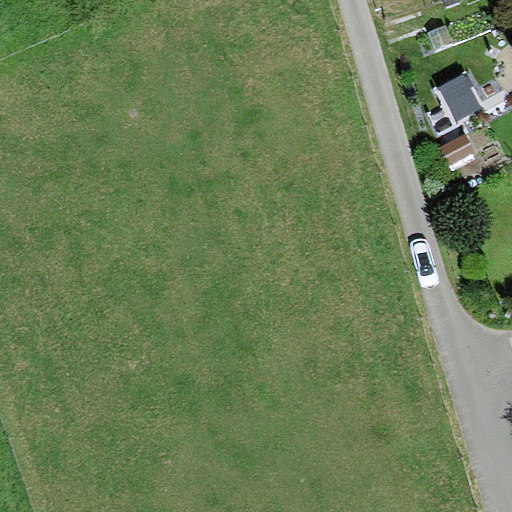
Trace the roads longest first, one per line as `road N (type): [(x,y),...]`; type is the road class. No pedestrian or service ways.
road 1 (residential): [(472,370),(353,0)]
road 2 (residential): [(511,501),(472,370)]
